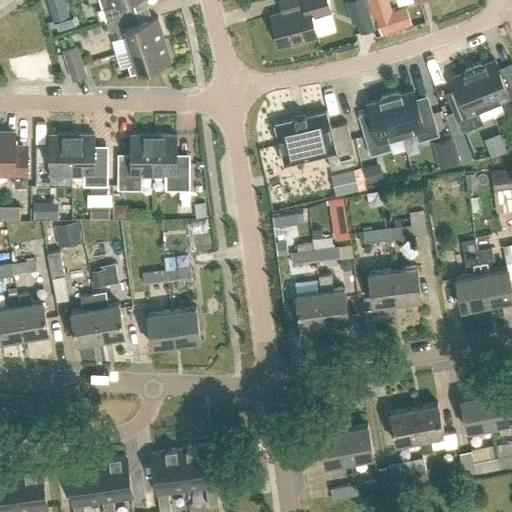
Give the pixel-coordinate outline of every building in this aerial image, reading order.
[(64,0),(47,0),(54,20),(69,15),(64,0)] [(105,20),(136,11),(132,0),(107,0),(109,6),(102,8),(105,20)] [(304,42),(305,38),(317,35),(313,21),(316,15),(330,12),(327,0),(301,0),(303,7),(270,16),(278,45),(290,42),(293,45),(304,42)] [(362,0),(349,0),(346,1),(353,21),(358,20),(362,31),(372,28),(362,0)] [(420,23),(417,11),(402,15),(397,0),(380,0),(389,31),(420,23)] [(131,49),(164,39),(157,16),(140,22),(136,11),(105,20),(109,32),(117,30),(119,38),(127,35),(131,49)] [(73,16),(56,22),(58,29),(75,24),(73,16)] [(164,39),(131,49),(136,63),(128,65),(131,74),(171,61),(164,39)] [(72,79),(86,75),(77,45),(63,50),(72,79)] [(472,65),(488,104),(499,99),(505,114),(511,111),(511,85),(505,88),(494,60),(484,64),(479,62),(472,65)] [(477,108),(488,104),(472,65),(465,68),(463,72),(453,76),(464,104),(451,110),(452,111),(460,132),(483,123),(477,108)] [(389,92),(401,134),(414,130),(417,141),(438,135),(432,112),(420,115),(413,89),(400,92),(396,90),(389,92)] [(388,138),(401,134),(389,92),(381,94),(379,99),(367,102),(374,129),(363,132),(369,155),(391,149),(388,138)] [(329,126),(326,112),(326,110),(324,110),(324,111),(305,115),(304,114),(294,116),(294,118),(275,123),(275,122),(273,123),(274,124),(283,162),(283,164),(285,163),(326,153),(330,169),(356,162),(346,122),(329,126)] [(470,157),(460,132),(452,111),(443,114),(459,160),(470,157)] [(0,131),(0,173),(15,174),(15,186),(27,186),(27,158),(15,158),(15,131),(0,131)] [(72,172),(72,133),(50,133),(50,161),(36,161),(36,185),(60,185),(60,172),(72,172)] [(72,133),(72,172),(84,172),(84,185),(108,185),(108,161),(95,161),(95,134),(72,133)] [(154,172),(154,134),(132,134),(131,161),(118,161),(118,189),(142,189),(142,172),(154,172)] [(154,134),(154,172),(166,172),(166,189),(190,189),(190,161),(176,161),(176,134),(154,134)] [(500,141),(493,143),(495,151),(502,149),(500,141)] [(456,161),(452,150),(437,154),(440,166),(456,161)] [(374,165),(362,167),(365,184),(377,181),(374,165)] [(334,173),(339,193),(363,188),(358,167),(334,173)] [(511,167),(491,170),(494,190),(511,187),(511,167)] [(477,187),(475,172),(465,174),(467,189),(477,187)] [(511,187),(494,190),(494,192),(497,210),(511,207),(511,187)] [(337,238),(349,236),(344,197),(331,199),(337,238)] [(205,201),(195,202),(197,216),(207,215),(205,201)] [(115,204),(115,216),(127,216),(127,209),(122,204),(115,204)] [(34,207),(34,217),(58,217),(58,207),(34,207)] [(91,209),(91,217),(100,217),(100,209),(91,209)] [(388,228),(389,239),(413,236),(426,234),(423,210),(409,212),(410,217),(394,219),(395,227),(388,228)] [(290,214),(291,224),(299,224),(298,213),(290,214)] [(60,245),(83,242),(80,221),(57,224),(60,245)] [(311,230),(312,238),(322,237),(321,228),(311,230)] [(363,231),(365,242),(389,239),(388,228),(363,231)] [(477,249),(475,238),(463,241),(465,252),(477,249)] [(285,241),(277,242),(278,254),(286,253),(285,241)] [(341,257),(340,245),(315,248),(317,261),(341,257)] [(482,271),(488,303),(511,298),(511,286),(508,266),(491,270),(489,260),(495,259),(492,246),(491,246),(478,249),(482,271)] [(292,264),(317,261),(315,248),(304,250),(291,251),(292,264)] [(463,308),(488,303),(482,271),(478,249),(477,249),(465,252),(463,252),(466,265),(473,263),(474,273),(456,276),(463,308)] [(53,276),(66,274),(62,250),(49,252),(53,276)] [(36,257),(12,262),(14,275),(39,270),(36,257)] [(0,277),(14,275),(12,262),(0,264),(0,277)] [(193,265),(168,268),(170,280),(194,277),(193,265)] [(393,268),(397,301),(421,297),(417,265),(393,268)] [(146,284),(170,280),(168,268),(144,271),(146,284)] [(373,304),(397,301),(393,268),(369,272),(373,304)] [(94,271),(96,285),(108,283),(106,269),(94,271)] [(320,290),(325,322),(349,319),(345,287),(333,288),(331,273),(319,275),(321,290),(320,290)] [(105,290),(94,292),(93,293),(101,338),(125,334),(119,302),(107,304),(105,290)] [(301,325),(325,322),(320,290),(296,293),(301,325)] [(18,297),(25,336),(49,331),(43,300),(33,301),(31,291),(19,294),(19,297),(18,297)] [(71,311),(77,342),(101,338),(93,293),(83,294),(85,308),(71,311)] [(0,336),(1,340),(25,336),(18,297),(9,298),(10,305),(0,307),(0,336)] [(176,342),(172,310),(171,299),(159,300),(160,311),(148,313),(152,345),(176,342)] [(172,310),(176,342),(200,338),(196,307),(172,310)] [(485,393),(491,425),(511,420),(511,403),(509,389),(485,393)] [(468,429),(491,425),(485,393),(461,398),(468,429)] [(414,407),(420,438),(423,452),(434,450),(431,436),(444,434),(438,402),(414,407)] [(396,443),(420,438),(414,407),(390,411),(396,443)] [(344,428),(350,459),(374,455),(368,423),(344,428)] [(326,464),(350,459),(344,428),(320,432),(326,464)] [(477,446),(479,455),(503,450),(501,441),(477,446)] [(182,447),(187,489),(206,487),(208,506),(219,504),(211,443),(182,447)] [(152,451),(160,511),(163,511),(171,511),(169,492),(187,489),(182,447),(152,451)] [(477,472),(475,461),(473,451),(461,453),(465,475),(477,472)] [(500,468),(511,465),(511,453),(498,456),(500,468)] [(115,511),(114,499),(132,497),(126,455),(97,459),(103,501),(104,511),(115,511)] [(500,468),(498,456),(475,461),(477,472),(500,468)] [(85,511),(84,503),(103,501),(97,459),(68,463),(74,511),(85,511)] [(450,473),(464,470),(462,459),(448,462),(450,473)] [(13,471),(18,511),(28,511),(48,508),(42,467),(13,471)] [(380,491),(393,489),(389,468),(377,470),(378,479),(354,483),(356,495),(380,491)] [(403,474),(405,486),(428,482),(426,470),(403,474)] [(18,511),(13,471),(0,472),(0,511),(18,511)] [(333,499),(356,495),(354,483),(331,487),(333,499)] [(372,511),(372,495),(347,497),(347,511),(372,511)]
